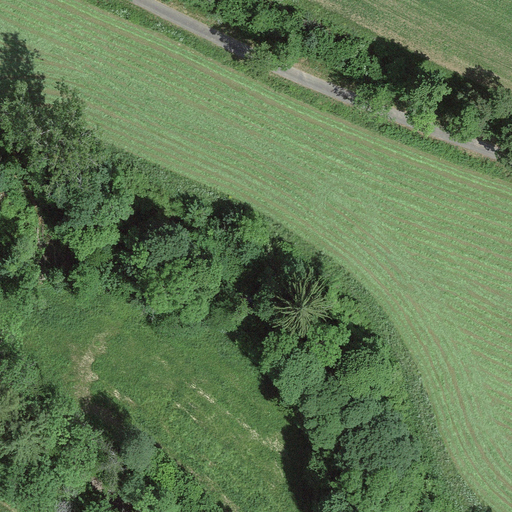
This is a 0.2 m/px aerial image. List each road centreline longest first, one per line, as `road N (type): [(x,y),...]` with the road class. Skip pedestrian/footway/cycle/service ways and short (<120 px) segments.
road 1 (unclassified): [(511,159),(146,0)]
road 2 (track): [(0,446),(66,469),(144,511)]
